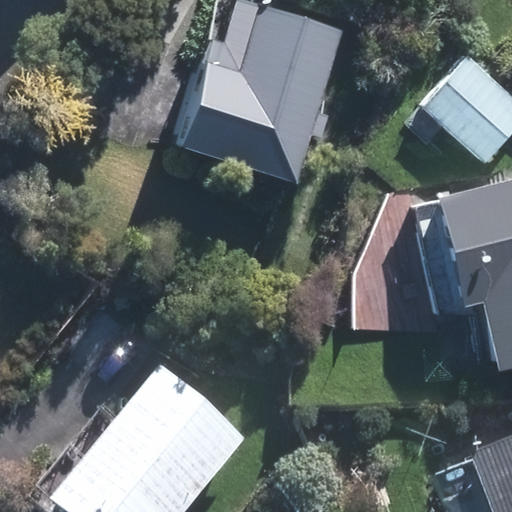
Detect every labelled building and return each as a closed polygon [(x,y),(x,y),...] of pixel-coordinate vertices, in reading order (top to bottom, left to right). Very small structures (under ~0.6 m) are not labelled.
[(335,35),(228,0),(214,0),(165,152),(283,191),(335,35)] [(511,100),(464,56),(414,108),(477,167),(511,129),(511,100)] [(478,367),(511,359),(511,183),(425,203),(428,220),(409,224),(416,255),(435,251),(447,306),(464,302),(478,367)] [(91,424),(18,511),(188,511),(239,451),(151,378),(104,435),(91,424)] [(427,496),(432,511),(511,511),(511,445),(453,469),(458,484),(427,496)] [(289,468),(263,489),(281,511),(321,511),(323,510),(289,468)]
